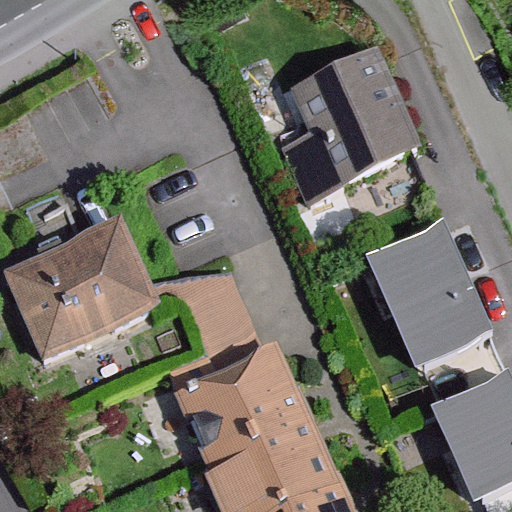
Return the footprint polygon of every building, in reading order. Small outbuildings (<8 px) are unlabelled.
[(415,160),(374,69),(304,100),(322,143),(343,191),(415,160)] [(345,196),(343,191),(322,143),(289,157),(313,211),(345,196)] [(150,301),(121,235),(12,285),(47,365),(86,349),(81,339),(114,325),(118,334),(157,316),(150,301)] [(427,380),(495,349),(446,236),(378,267),(427,380)] [(215,357),(252,340),(230,288),(188,294),(215,357)] [(135,394),(174,376),(215,357),(188,294),(150,301),(157,316),(118,334),(110,337),(135,394)] [(185,406),(266,370),(252,340),(215,357),(174,376),(185,406)] [(510,387),(495,349),(427,380),(443,416),(510,387)] [(214,470),(303,431),(275,366),(266,370),(185,406),(214,470)] [(488,511),(511,501),(511,390),(510,387),(443,416),(484,511),(488,511)] [(232,511),(290,511),(331,494),(303,431),(214,470),(232,511)] [(290,511),(338,511),(331,494),(290,511)] [(511,511),(511,501),(488,511),(511,511)]
